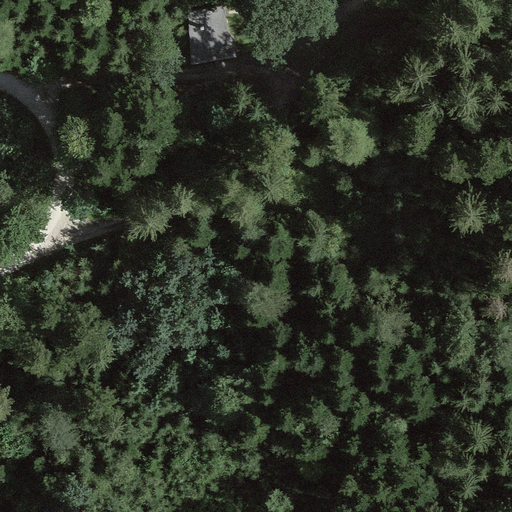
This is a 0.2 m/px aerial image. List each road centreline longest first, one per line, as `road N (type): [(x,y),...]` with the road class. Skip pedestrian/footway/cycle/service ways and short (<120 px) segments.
road 1 (track): [(54,250),(145,215),(249,143),(270,121),(283,69)]
road 2 (track): [(38,100),(242,66),(283,69)]
road 3 (track): [(54,250),(70,209),(57,130),(38,100),(0,82)]
